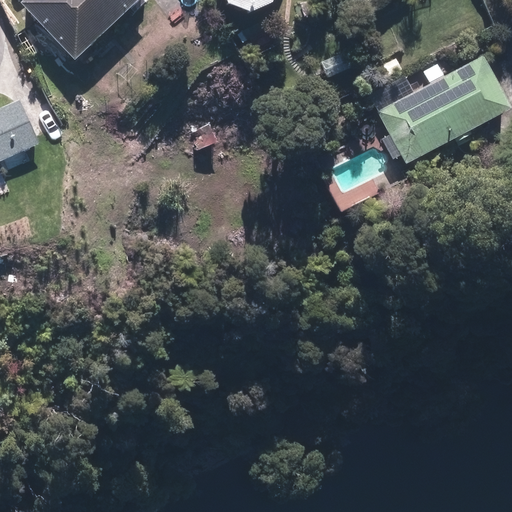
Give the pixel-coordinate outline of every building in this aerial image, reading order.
[(25,0),(14,11),(66,66),(135,0),(25,0)] [(213,0),(219,11),(240,20),(262,9),(265,0),(213,0)] [(390,27),(367,39),(379,62),(402,51),(390,27)] [(373,118),(400,168),(498,115),(471,65),(373,118)] [(0,160),(35,144),(16,102),(0,108),(0,160)]
